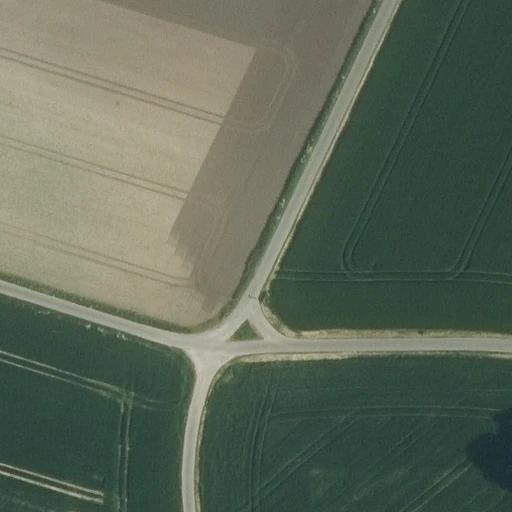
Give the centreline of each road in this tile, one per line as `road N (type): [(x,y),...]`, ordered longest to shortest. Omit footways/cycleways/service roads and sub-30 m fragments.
road 1 (unclassified): [(390,0),(245,302)]
road 2 (unclassified): [(281,346),(511,348)]
road 3 (unclassified): [(209,353),(0,288)]
road 4 (track): [(189,511),(189,444),(209,353)]
